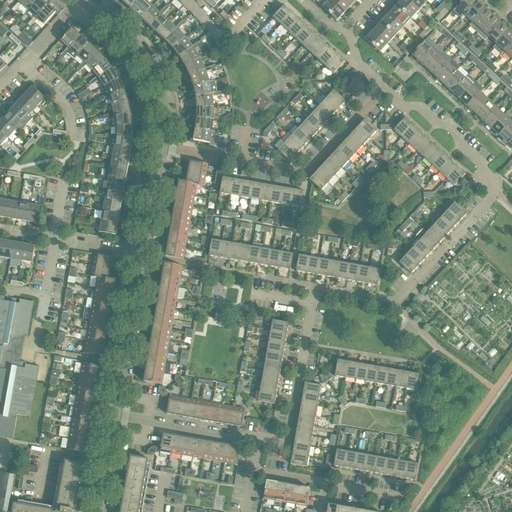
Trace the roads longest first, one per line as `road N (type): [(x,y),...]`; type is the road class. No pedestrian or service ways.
road 1 (residential): [(496,191),(394,300),(320,288),(312,307)]
road 2 (residential): [(241,161),(305,173),(384,90)]
road 3 (tertiary): [(160,146),(157,82),(133,46),(82,0)]
road 4 (residential): [(312,307),(287,445),(259,441)]
road 5 (tertiary): [(113,416),(141,256)]
road 6 (residential): [(496,191),(452,130),(384,90)]
road 7 (residential): [(259,441),(113,416)]
